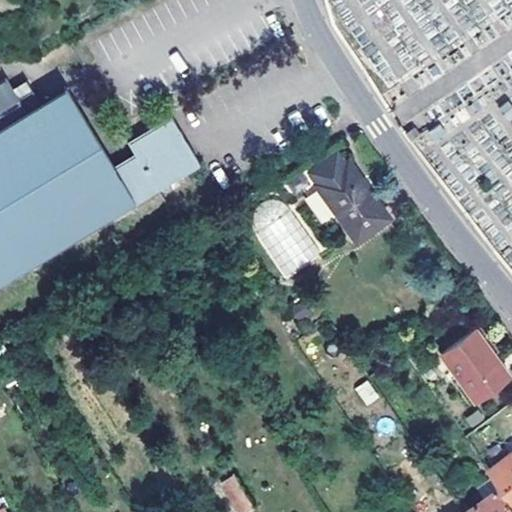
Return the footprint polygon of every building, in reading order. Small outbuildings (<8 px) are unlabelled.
[(511,76),(511,77),(467,79),(482,87),(462,103),(463,125),(448,118),(433,131),(435,172),(490,240),(500,245),(500,252),(511,266),(511,76)] [(0,273),(131,195),(114,167),(69,90),(37,109),(27,93),(13,101),(1,80),(0,81),(0,273)] [(129,172),(142,194),(198,160),(172,116),(128,142),(135,154),(142,164),(129,172)] [(142,164),(135,154),(114,167),(131,195),(133,199),(142,194),(129,172),(142,164)] [(347,161),(314,185),(355,242),(388,218),(347,161)] [(316,191),(304,198),(321,224),(332,216),(316,191)] [(475,400),(507,375),(472,330),(440,354),(475,400)] [(367,405),(379,397),(367,380),(355,388),(367,405)] [(511,459),(494,474),(505,489),(511,498),(511,459)] [(248,511),(261,505),(241,473),(227,482),(246,511),(248,511)] [(511,511),(511,498),(505,489),(472,511),(511,511)]
